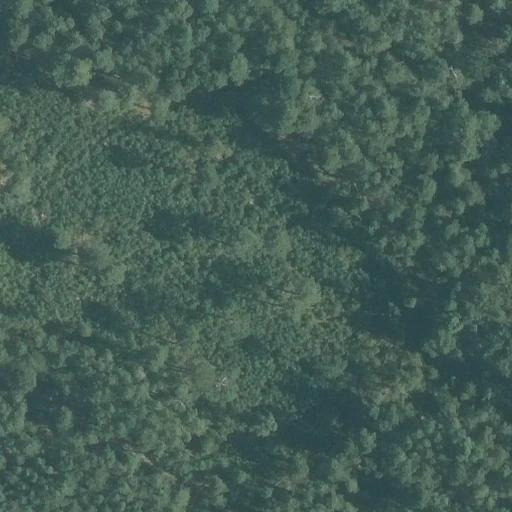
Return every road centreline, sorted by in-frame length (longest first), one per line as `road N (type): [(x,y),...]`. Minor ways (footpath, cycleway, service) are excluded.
road 1 (track): [(0,370),(239,511)]
road 2 (track): [(511,122),(302,0)]
